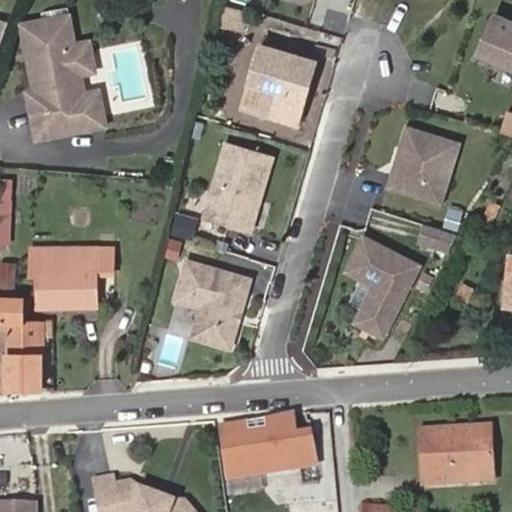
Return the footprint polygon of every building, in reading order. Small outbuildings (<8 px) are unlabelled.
[(248,12),(227,6),(222,23),(243,29),(248,12)] [(63,26),(12,38),(29,111),(22,113),(31,152),(89,137),(76,82),(91,78),(83,47),(68,50),(63,26)] [(511,33),(491,27),(479,65),(511,75),(511,33)] [(317,63),(279,52),(261,113),(299,124),(317,63)] [(91,78),(76,82),(89,137),(103,133),(91,78)] [(472,123),(501,132),(505,118),(476,109),(472,123)] [(408,126),(389,190),(424,200),(428,185),(449,191),(464,142),(408,126)] [(273,158),(229,144),(206,219),(251,233),(273,158)] [(428,185),(424,200),(445,206),(449,191),(428,185)] [(23,187),(0,186),(0,220),(22,221),(23,187)] [(179,212),(173,236),(191,242),(197,216),(179,212)] [(451,216),(444,231),(457,237),(464,221),(451,216)] [(429,230),(423,247),(450,255),(458,238),(429,230)] [(365,334),(383,343),(418,272),(404,265),(402,270),(392,265),(394,260),(364,246),(348,279),(374,292),(360,321),(365,334)] [(38,297),(0,296),(0,303),(21,304),(41,304),(53,304),(96,303),(96,261),(52,260),(52,250),(34,250),(34,272),(39,272),(38,297)] [(402,270),(404,265),(394,260),(392,265),(402,270)] [(252,282),(190,262),(182,287),(207,297),(195,338),(232,349),(252,282)] [(0,325),(7,325),(21,325),(21,310),(21,304),(0,303),(0,325)] [(42,325),(41,304),(21,304),(21,310),(21,325),(42,325)] [(7,356),(42,355),(42,325),(21,325),(7,325),(7,356)] [(42,355),(7,356),(7,392),(42,392),(42,355)] [(290,417),(222,427),(230,479),(319,466),(314,431),(291,433),(290,417)] [(492,428),(468,430),(469,445),(462,446),(461,430),(421,431),(422,471),(448,470),(449,485),(493,482),(492,428)] [(468,430),(461,430),(462,446),(469,445),(468,430)] [(448,470),(422,471),(422,486),(449,485),(448,470)] [(120,476),(97,480),(101,511),(195,511),(188,503),(177,503),(175,507),(158,501),(159,497),(143,490),(138,481),(121,483),(120,476)]
